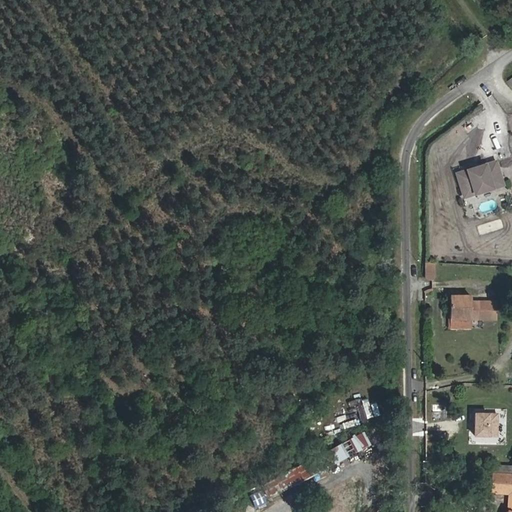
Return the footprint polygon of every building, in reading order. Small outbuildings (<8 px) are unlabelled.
[(456,173),(463,196),(474,193),(473,190),(490,184),(491,188),(502,185),(495,161),(477,167),(478,170),(473,171),(472,168),(456,173)] [(473,190),(474,193),(491,188),(490,184),(473,190)] [(425,290),(435,290),(435,274),(425,274),(425,290)] [(472,302),(451,303),(451,327),(491,326),(490,316),(495,316),(495,307),(472,308),(472,302)] [(373,394),(353,400),(359,420),(379,414),(373,394)] [(477,435),(501,435),(501,410),(478,409),(477,435)] [(366,429),(329,450),(337,463),(374,443),(366,429)] [(273,492),(317,476),(311,460),(267,477),(273,492)] [(511,481),(492,481),(492,500),(508,500),(511,499),(511,481)]
